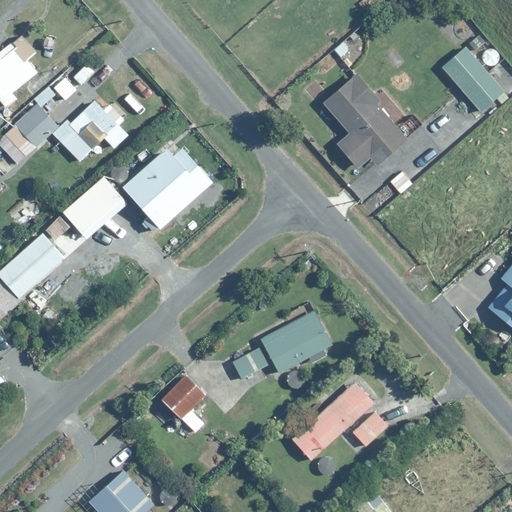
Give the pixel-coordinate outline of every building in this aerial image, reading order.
[(28,56),(36,49),(21,31),(0,48),(0,100),(5,106),(18,95),(13,90),(38,68),(28,56)] [(463,45),(440,65),(480,110),(503,89),(463,45)] [(354,73),(322,100),(347,130),(335,140),(356,166),(369,155),(375,162),(406,135),(354,73)] [(35,147),(52,132),(61,141),(68,135),(75,143),(81,136),(93,148),(103,138),(112,148),(123,138),(113,127),(119,122),(95,97),(70,121),(66,117),(59,124),(35,98),(11,121),(35,147)] [(175,137),(121,184),(158,226),(212,178),(175,137)] [(103,172),(61,209),(81,232),(123,194),(103,172)] [(19,242),(25,248),(0,269),(0,278),(17,298),(65,256),(44,232),(42,233),(37,227),(19,242)] [(511,261),(500,276),(508,282),(486,310),(511,329),(511,261)] [(0,322),(0,314),(17,300),(0,280),(0,328),(3,326),(0,322)] [(286,317),(288,321),(259,336),(277,371),(307,355),(311,362),(327,354),(324,347),(331,343),(313,309),(307,312),(304,307),(286,317)] [(231,359),(240,376),(268,361),(259,344),(231,359)] [(191,406),(205,392),(184,370),(158,397),(193,431),(205,419),(191,406)] [(355,380),(289,437),(308,459),(374,403),(355,380)] [(373,409),(351,430),(365,444),(387,423),(373,409)] [(101,489),(93,481),(76,496),(90,511),(92,511),(95,509),(97,511),(141,511),(155,500),(125,467),(101,489)] [(375,487),(354,504),(360,511),(389,511),(392,509),(375,487)]
